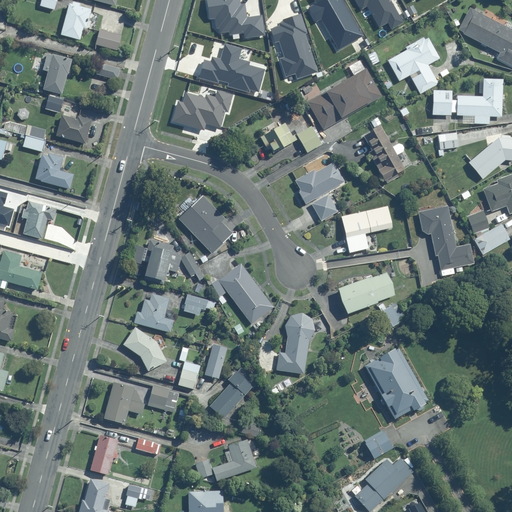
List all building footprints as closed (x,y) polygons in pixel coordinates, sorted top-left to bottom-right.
[(40,0),(39,6),(54,11),(57,0),(40,0)] [(245,38),(265,35),(262,15),(248,17),(246,3),(241,4),(240,0),(207,0),(210,18),(216,18),(217,28),(220,28),(221,32),(229,31),(230,34),(244,32),(245,38)] [(322,18),(339,49),(363,36),(343,0),(316,0),(318,3),(308,8),(316,21),(322,18)] [(356,0),(362,9),(367,6),(380,27),(388,23),(392,29),(404,23),(391,0),(356,0)] [(69,3),(60,35),(79,40),(83,27),(85,28),(90,9),(69,3)] [(407,8),(411,16),(417,12),(413,5),(407,8)] [(511,28),(470,7),(459,29),(465,32),(464,34),(501,53),(498,58),(511,65),(511,28)] [(307,33),(301,14),(283,20),(283,22),(279,23),(280,26),(271,29),(275,42),(280,40),(286,58),(281,60),(287,76),(296,73),(297,78),(318,72),(305,34),(307,33)] [(121,37),(100,31),(96,46),(116,52),(121,37)] [(410,76),(420,95),(439,84),(428,64),(439,58),(429,39),(425,40),(424,38),(406,47),(407,49),(387,60),(399,82),(410,76)] [(377,50),(367,56),(372,65),(382,60),(377,50)] [(73,62),(47,54),(42,70),(49,73),(44,90),(62,96),(73,62)] [(119,69),(99,63),(96,74),(116,80),(119,69)] [(367,69),(307,102),(322,129),(382,96),(367,69)] [(457,115),(502,117),(504,79),(484,78),(483,97),(458,96),(457,115)] [(433,115),(451,115),(452,91),(434,90),(433,115)] [(63,101),(47,97),(44,108),(60,112),(63,101)] [(93,122),(61,114),(56,136),(87,144),(93,122)] [(379,116),(368,121),(372,129),(382,123),(379,116)] [(264,135),(260,137),(266,147),(268,146),(273,154),(298,139),(306,152),(322,143),(309,121),(291,132),(286,122),(279,126),(275,121),(261,129),(264,135)] [(29,136),(44,139),(46,130),(31,127),(29,136)] [(374,164),(383,180),(404,169),(403,168),(396,155),(404,150),(400,143),(391,147),(380,127),(363,136),(376,159),(377,162),(374,164)] [(440,150),(459,147),(457,133),(438,135),(440,150)] [(44,139),(29,136),(25,135),(23,147),(42,151),(44,139)] [(469,162),(483,179),(506,160),(511,160),(511,138),(499,138),(469,162)] [(0,139),(0,162),(2,163),(3,158),(6,159),(8,151),(12,152),(14,144),(0,139)] [(47,159),(41,157),(36,177),(42,178),(41,182),(70,189),(72,177),(61,174),(65,158),(48,154),(47,159)] [(314,169),(293,181),(300,192),(299,193),(305,204),(345,183),(334,161),(315,171),(314,169)] [(484,189),(492,211),(507,205),(510,213),(511,212),(511,173),(497,180),(498,184),(484,189)] [(22,192),(2,187),(0,193),(0,201),(19,206),(22,192)] [(331,194),(311,203),(319,220),(339,210),(331,194)] [(203,195),(179,219),(213,253),(227,239),(233,245),(243,235),(237,228),(246,219),(235,208),(225,218),(203,195)] [(58,209),(28,200),(26,208),(22,207),(20,217),(26,219),(22,233),(41,239),(47,218),(55,221),(58,209)] [(442,269),(473,262),(469,244),(458,246),(449,205),(418,212),(423,232),(424,232),(424,233),(425,233),(426,234),(427,234),(428,234),(429,235),(430,235),(431,235),(436,255),(439,255),(442,269)] [(348,253),(368,249),(365,233),(393,228),(389,207),(341,217),(348,253)] [(490,228),(483,210),(468,216),(474,233),(490,228)] [(510,239),(502,224),(474,240),(483,255),(510,239)] [(147,248),(150,249),(143,277),(165,282),(167,273),(176,275),(180,255),(172,242),(150,238),(147,248)] [(42,273),(20,267),(23,257),(3,252),(0,262),(0,288),(6,290),(8,282),(37,290),(42,273)] [(205,277),(190,252),(180,258),(190,276),(195,273),(199,280),(205,277)] [(241,263),(218,281),(251,324),(274,306),(241,263)] [(387,273),(337,289),(345,312),(395,296),(387,273)] [(168,298),(152,294),(150,300),(146,299),(142,312),(138,311),(135,324),(170,332),(173,319),(164,317),(168,298)] [(207,309),(209,300),(187,294),(182,312),(201,316),(203,308),(207,309)] [(0,337),(12,340),(14,328),(9,326),(12,311),(4,310),(6,301),(0,299),(0,337)] [(397,303),(374,316),(384,333),(407,320),(397,303)] [(279,351),(276,370),(304,374),(310,338),(315,331),(313,321),(304,314),(292,315),(284,325),(287,336),(285,352),(279,351)] [(158,341),(133,327),(124,345),(141,357),(149,372),(168,362),(158,341)] [(227,348),(213,344),(205,376),(219,380),(227,348)] [(179,360),(183,361),(178,386),(194,390),(199,365),(186,362),(189,349),(182,347),(179,360)] [(429,402),(397,348),(364,367),(394,419),(410,410),(411,412),(429,402)] [(227,383),(228,384),(209,406),(222,418),(255,380),(241,367),(227,383)] [(134,387),(112,382),(103,420),(126,425),(129,410),(140,413),(143,403),(131,400),(134,387)] [(166,410),(170,388),(152,385),(148,406),(166,410)] [(237,430),(238,430),(259,437),(262,427),(245,421),(243,427),(239,425),(237,430)] [(383,429),(362,441),(373,459),(393,448),(383,429)] [(107,475),(116,440),(100,435),(90,471),(107,475)] [(138,438),(136,449),(158,454),(160,443),(138,438)] [(213,468),(217,480),(257,466),(248,439),(227,447),(229,451),(224,452),(228,462),(213,468)] [(392,466),(385,459),(364,479),(367,482),(354,494),(371,511),(412,469),(400,457),(392,466)] [(208,458),(194,463),(200,479),(213,474),(208,458)] [(82,499),(79,511),(118,511),(104,508),(110,484),(90,479),(84,500),(82,499)] [(141,488),(128,484),(125,495),(126,496),(124,504),(136,507),(141,488)] [(213,511),(213,491),(187,492),(187,511),(213,511)]
